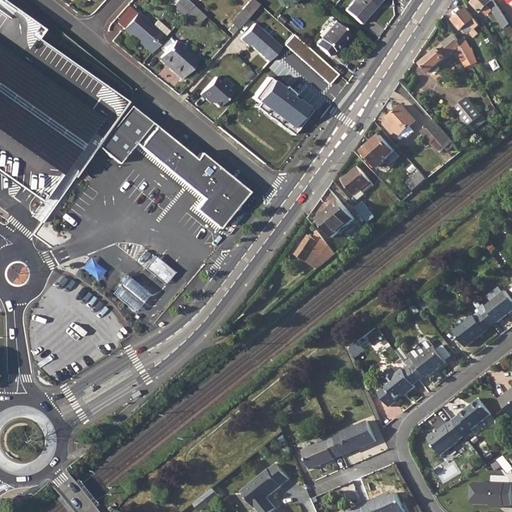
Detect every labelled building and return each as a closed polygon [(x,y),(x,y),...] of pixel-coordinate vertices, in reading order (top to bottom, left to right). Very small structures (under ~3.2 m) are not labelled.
[(186,0),(176,0),(176,1),(188,11),(193,6),(186,0)] [(249,0),(233,22),(241,28),(260,3),(256,0),(249,0)] [(354,0),(345,11),(360,24),(380,0),(354,0)] [(481,13),(483,10),(489,5),(491,8),(493,9),(492,10),(506,32),(510,38),(511,37),(511,26),(496,1),(494,0),(474,0),(472,3),(481,13)] [(176,1),(171,7),(182,17),(188,11),(176,1)] [(466,8),(453,20),(461,30),(464,28),(469,33),(470,32),(475,37),(479,33),(475,29),(479,26),(474,20),(475,18),(466,8)] [(137,13),(122,29),(151,53),(165,37),(170,31),(157,20),(152,26),(137,13)] [(321,40),(316,45),(328,56),(333,51),(334,51),(350,35),(335,22),(320,38),(321,40)] [(268,62),(281,47),(255,23),(241,39),(248,46),(249,45),(255,50),(258,49),(261,52),(259,53),(268,62)] [(340,74),(295,34),(286,44),(330,84),(340,74)] [(454,35),(421,64),(429,74),(456,51),(459,56),(465,52),(458,41),(454,35)] [(465,37),(458,41),(465,52),(473,65),(474,64),(476,67),(478,66),(477,63),(478,62),(472,48),(471,48),(465,37)] [(175,41),(161,57),(176,71),(174,73),(181,79),(197,61),(175,41)] [(232,92),(215,77),(199,94),(206,100),(207,98),(218,107),(232,92)] [(315,111),(270,77),(254,97),(262,103),(259,107),(297,135),(315,111)] [(469,97),(455,109),(470,126),(483,115),(475,106),(469,97)] [(151,119),(130,103),(113,123),(134,140),(151,119)] [(389,120),(385,124),(397,138),(399,136),(402,139),(405,136),(406,138),(414,131),(410,126),(416,121),(402,105),(388,118),(389,120)] [(496,109),(490,113),(495,122),(501,119),(496,109)] [(434,120),(427,127),(441,143),(449,136),(434,120)] [(155,123),(139,143),(204,195),(224,170),(200,150),(196,156),(155,123)] [(441,143),(427,127),(421,132),(439,151),(444,146),(441,143)] [(381,135),(364,151),(378,167),(388,158),(393,163),(400,156),(381,135)] [(449,136),(441,143),(444,146),(452,139),(449,136)] [(355,196),(363,190),(372,182),(359,166),(342,180),(355,196)] [(224,170),(204,195),(195,206),(219,225),(248,189),(224,170)] [(421,171),(408,183),(415,191),(428,179),(421,171)] [(372,182),(363,190),(365,193),(375,185),(372,182)] [(318,219),(319,220),(333,237),(356,219),(341,200),(318,219)] [(364,201),(356,207),(368,221),(375,215),(364,201)] [(319,220),(314,224),(319,230),(328,242),(333,237),(319,220)] [(296,254),(306,260),(313,250),(321,255),(329,244),(328,242),(319,230),(314,237),(309,234),(296,254)] [(164,263),(153,255),(145,266),(155,274),(165,281),(173,270),(164,263)] [(149,292),(125,273),(117,283),(111,291),(135,310),(142,302),(149,292)] [(489,310),(483,314),(492,327),(498,322),(499,321),(511,311),(511,298),(506,291),(486,306),(489,310)] [(486,332),(492,327),(483,314),(476,319),(486,332)] [(474,316),(455,332),(467,347),(486,332),(476,319),(474,316)] [(408,365),(420,381),(426,376),(428,378),(447,363),(434,347),(430,341),(427,341),(409,355),(410,357),(405,361),(408,365)] [(396,400),(403,394),(407,391),(409,393),(416,387),(414,385),(420,381),(408,365),(397,374),(393,368),(381,376),(385,383),(384,384),(386,387),(379,393),(390,408),(398,402),(396,400)] [(90,384),(82,389),(83,391),(84,393),(93,389),(90,384)] [(511,387),(511,388),(498,399),(511,416),(511,387)] [(132,398),(140,393),(139,391),(137,389),(129,394),(132,398)] [(460,415),(453,421),(465,436),(467,438),(475,432),(473,429),(492,415),(479,399),(460,414),(460,415)] [(341,433),(334,436),(342,455),(349,452),(348,449),(359,445),(361,448),(376,441),(368,421),(342,432),(341,433)] [(465,436),(453,421),(447,425),(446,424),(429,438),(442,455),(460,441),(459,440),(465,436)] [(328,440),(303,451),(311,469),(335,458),(328,440)] [(348,449),(349,452),(349,453),(361,448),(359,445),(348,449)] [(256,507),(260,511),(271,511),(277,508),(267,497),(282,485),(282,484),(289,479),(277,464),(269,470),(269,469),(242,491),(256,507)] [(475,504),(491,504),(505,504),(511,504),(511,483),(475,482),(473,485),(472,501),(475,504)] [(378,498),(363,505),(366,511),(404,511),(397,493),(388,497),(379,501),(378,498)]
